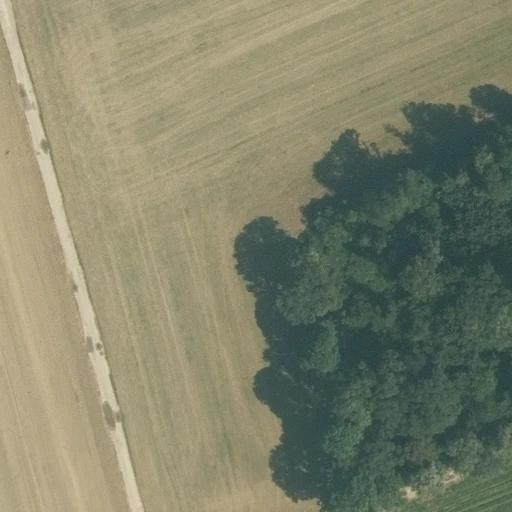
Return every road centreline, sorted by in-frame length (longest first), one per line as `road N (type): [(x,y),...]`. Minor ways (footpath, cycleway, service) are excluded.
road 1 (track): [(7,0),(150,511)]
road 2 (track): [(341,511),(511,446)]
